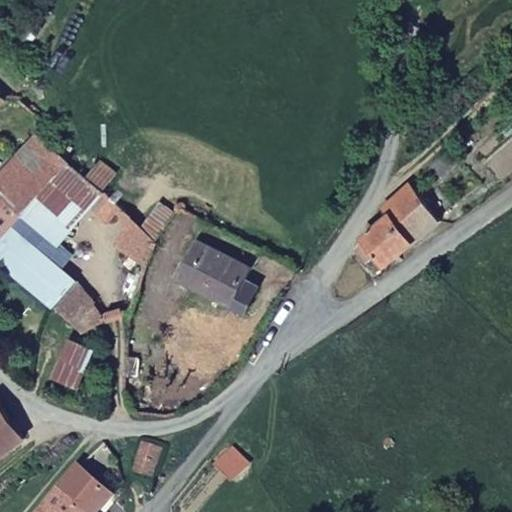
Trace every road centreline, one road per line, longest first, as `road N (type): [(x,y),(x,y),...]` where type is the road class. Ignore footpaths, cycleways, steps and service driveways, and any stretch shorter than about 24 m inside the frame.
road 1 (residential): [(411,0),(379,196),(277,350)]
road 2 (residential): [(511,202),(277,350)]
road 3 (residential): [(0,379),(61,420),(102,429),(178,426),(245,396)]
road 4 (track): [(511,84),(379,196)]
road 5 (residential): [(245,396),(147,511)]
